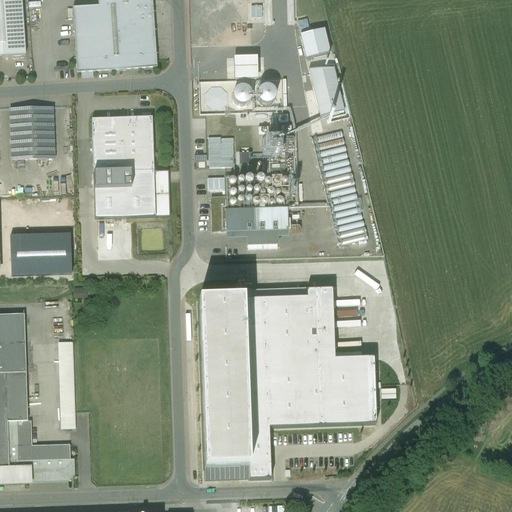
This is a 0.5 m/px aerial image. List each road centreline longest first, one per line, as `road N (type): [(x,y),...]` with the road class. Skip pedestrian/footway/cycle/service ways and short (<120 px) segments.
road 1 (residential): [(181,81),(188,244),(174,276),(181,494)]
road 2 (tertiary): [(511,364),(430,416),(348,502)]
road 3 (residential): [(181,81),(0,93)]
road 4 (residential): [(181,494),(0,500)]
